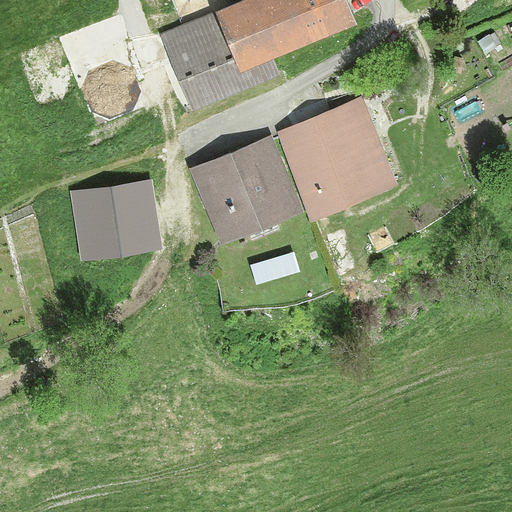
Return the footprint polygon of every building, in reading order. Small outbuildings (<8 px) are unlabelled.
[(241,0),(242,3),(166,34),(199,115),(285,79),(279,64),(371,27),(359,0),(241,0)] [(372,100),(283,138),(323,230),(412,192),(372,100)] [(280,140),(197,173),(228,253),(312,220),(280,140)] [(159,176),(77,189),(88,259),(171,245),(159,176)] [(302,256),(258,270),(265,290),(309,276),(302,256)]
